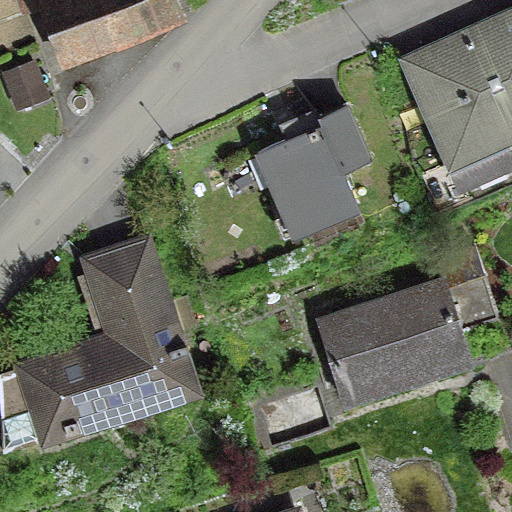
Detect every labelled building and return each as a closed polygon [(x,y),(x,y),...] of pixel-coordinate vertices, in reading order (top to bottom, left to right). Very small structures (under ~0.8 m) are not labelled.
[(17,0),(20,9),(35,4),(57,59),(177,13),(171,0),(17,0)] [(511,16),(408,63),(441,135),(437,137),(443,149),(446,148),(450,155),(511,126),(511,16)] [(315,124),(253,152),(283,221),(308,211),(315,226),(355,208),(338,171),(365,159),(341,104),(312,117),(315,124)] [(42,362),(0,375),(0,451),(63,432),(63,434),(75,430),(75,428),(188,391),(175,351),(184,348),(182,340),(172,343),(141,240),(83,260),(110,339),(96,344),(96,342),(41,359),(42,362)] [(465,361),(439,279),(314,320),(340,401),(465,361)]
